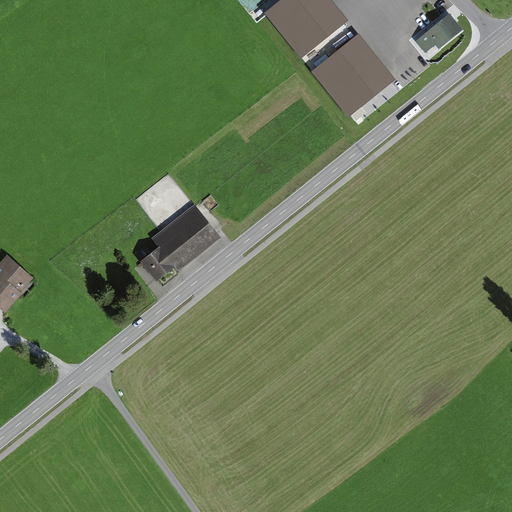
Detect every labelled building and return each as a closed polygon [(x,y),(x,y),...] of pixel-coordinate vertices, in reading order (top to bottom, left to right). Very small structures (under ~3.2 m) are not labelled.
[(331,0),(281,0),(265,13),(302,59),(349,21),(331,0)] [(463,30),(450,15),(418,41),(431,56),(463,30)] [(359,34),(313,72),(350,117),(396,80),(359,34)] [(221,236),(195,203),(153,237),(159,245),(141,259),(157,279),(175,265),(179,269),(221,236)] [(38,279),(8,253),(0,262),(0,306),(8,314),(38,279)]
